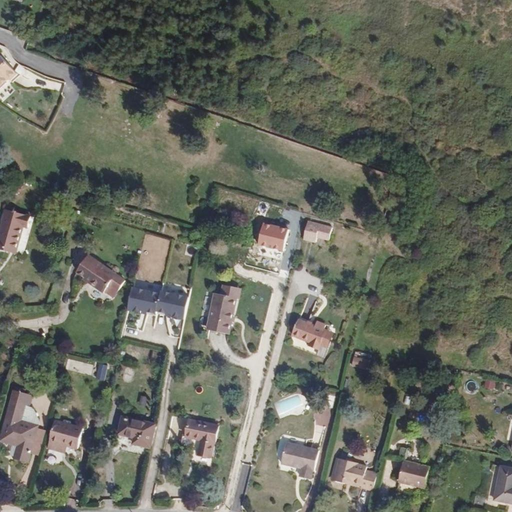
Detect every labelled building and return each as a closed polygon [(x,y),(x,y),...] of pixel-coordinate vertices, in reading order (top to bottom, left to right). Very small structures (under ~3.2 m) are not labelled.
[(34,36),(16,30),(14,35),(32,41),(34,36)] [(24,71),(4,52),(0,56),(0,83),(5,88),(16,76),(18,78),(24,71)] [(6,90),(18,78),(16,76),(5,88),(6,90)] [(32,258),(40,230),(45,232),(48,220),(15,210),(3,249),(32,258)] [(325,240),(328,228),(315,224),(310,241),(323,245),(325,240)] [(336,243),(339,231),(328,228),(325,240),(336,243)] [(130,282),(92,256),(78,275),(82,278),(82,277),(85,280),(88,277),(94,281),(91,286),(90,287),(105,297),(109,292),(114,285),(124,292),(130,282)] [(94,281),(88,277),(85,280),(84,282),(91,286),(94,281)] [(118,299),(124,292),(114,285),(109,292),(118,299)] [(241,298),(242,289),(225,286),(223,295),(239,298),(241,298)] [(134,288),(130,310),(158,316),(162,293),(134,288)] [(192,297),(163,291),(158,315),(162,316),(188,321),(192,297)] [(239,298),(223,295),(217,294),(210,330),(232,335),(239,298)] [(325,328),(327,325),(324,324),(325,320),(319,318),(318,323),(307,318),(302,316),(296,332),(314,340),(314,341),(324,345),(325,341),(330,330),(325,328)] [(332,344),(338,330),(331,327),(330,330),(325,341),(332,344)] [(39,397),(25,393),(22,403),(19,402),(7,443),(20,447),(25,448),(23,458),(22,461),(36,465),(39,455),(46,431),(47,429),(46,428),(28,423),(32,409),(36,410),(39,397)] [(45,421),(43,416),(39,411),(36,410),(32,409),(28,423),(46,428),(47,426),(45,421)] [(151,448),(157,425),(123,416),(119,434),(134,438),(133,443),(151,448)] [(87,446),(93,426),(63,417),(54,448),(74,453),(77,443),(87,446)] [(229,425),(198,419),(194,435),(190,434),(189,439),(209,444),(207,453),(220,457),(224,441),(225,441),(229,425)] [(46,457),(52,433),(46,431),(39,455),(46,457)] [(314,469),(319,449),(286,439),(280,459),(300,465),(298,473),(309,476),(312,468),(314,469)] [(380,471),(369,467),(370,463),(360,460),(360,459),(343,454),(340,465),(337,477),(348,480),(348,477),(354,478),(363,481),(362,484),(376,488),(380,471)] [(428,486),(434,464),(408,457),(402,479),(428,486)] [(511,501),(511,465),(507,465),(499,499),(511,501)]
